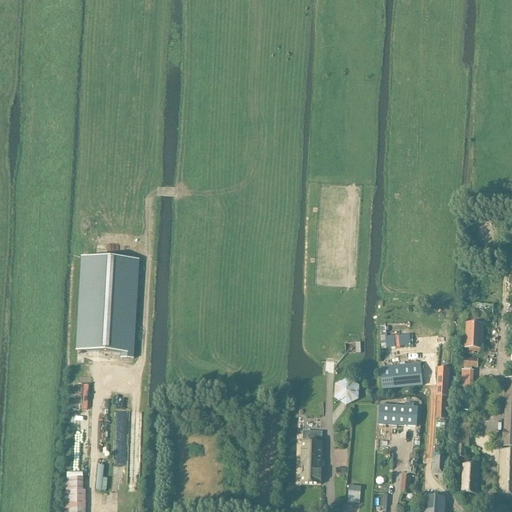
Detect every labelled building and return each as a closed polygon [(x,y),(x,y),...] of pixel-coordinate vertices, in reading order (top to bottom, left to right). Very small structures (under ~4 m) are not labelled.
[(80,258),(75,352),(120,354),(120,359),(133,360),(133,355),(138,261),(80,258)] [(465,349),(465,350),(480,351),(482,351),(484,325),(483,325),(466,324),(466,325),(465,349)] [(462,359),(462,367),(477,368),(477,360),(477,359),(462,358),(462,359)] [(413,371),(402,371),(404,388),(420,387),(419,370),(413,371)] [(462,371),(461,388),(473,389),(473,371),(462,371)] [(439,372),(436,419),(445,419),(448,372),(439,372)] [(511,447),(511,380),(507,380),(503,447),(511,447)] [(335,387),(335,401),(346,408),(358,402),(359,388),(347,381),(335,387)] [(378,407),(377,422),(416,424),(417,409),(378,407)] [(456,418),(454,446),(468,447),(470,424),(470,419),(456,418)] [(321,486),(323,435),(323,433),(304,432),(304,435),(302,485),(321,486)] [(454,446),(453,458),(464,458),(464,447),(468,447),(454,446)] [(511,497),(511,452),(501,452),(499,497),(511,497)] [(433,459),(432,476),(447,477),(448,460),(433,459)] [(95,490),(101,491),(103,467),(98,466),(95,490)] [(477,496),(478,467),(463,466),(463,472),(462,495),(477,496)] [(402,476),(401,494),(409,495),(410,477),(402,476)] [(359,504),(360,493),(348,492),(348,503),(359,504)] [(443,511),(444,498),(425,497),(424,511),(443,511)]
